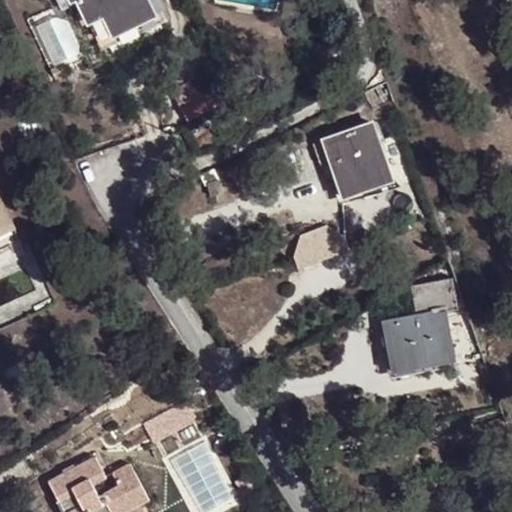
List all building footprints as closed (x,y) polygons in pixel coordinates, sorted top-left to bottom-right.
[(81,0),(101,43),(165,13),(158,0),(81,0)] [(179,104),(188,122),(220,106),(212,89),(179,104)] [(362,183),(391,173),(375,123),(326,139),(345,197),(364,190),(362,183)] [(394,180),(391,173),(362,183),(364,190),(394,180)] [(0,237),(16,230),(0,196),(0,237)] [(16,230),(0,237),(0,251),(23,241),(16,230)] [(420,358),(453,352),(446,311),(387,322),(396,371),(421,366),(420,358)] [(454,360),(453,352),(420,358),(421,366),(454,360)] [(133,511),(151,503),(131,466),(114,474),(121,488),(100,498),(95,484),(108,478),(99,458),(77,468),(75,464),(63,471),(65,475),(52,483),(66,511),(133,511)]
